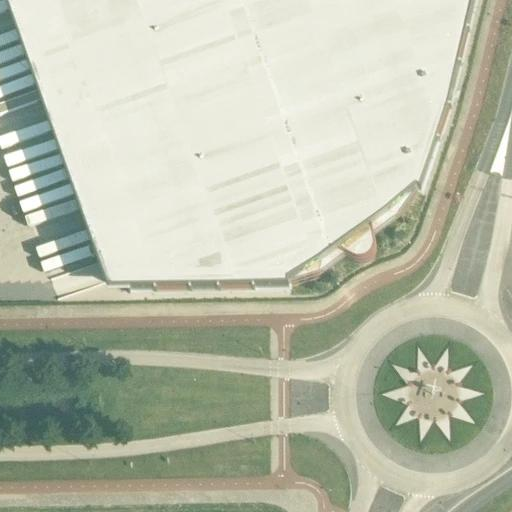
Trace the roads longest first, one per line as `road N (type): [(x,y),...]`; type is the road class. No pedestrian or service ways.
road 1 (tertiary): [(0,452),(111,450),(320,424),(350,434)]
road 2 (tertiary): [(352,359),(284,367),(0,360)]
road 3 (unclassified): [(511,104),(426,308)]
road 4 (unclassified): [(488,325),(511,163)]
